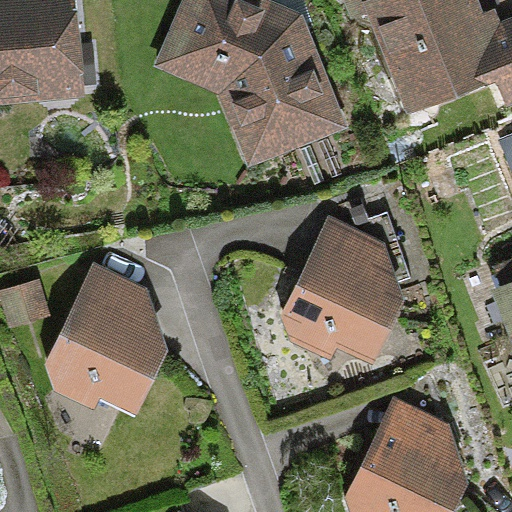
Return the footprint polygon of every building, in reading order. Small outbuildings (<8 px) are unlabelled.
[(0,95),(71,88),(62,0),(21,0),(0,2),(0,95)] [(237,0),(190,0),(174,37),(208,52),(249,155),(329,123),(289,22),(237,0)] [(345,0),(350,14),(369,6),(403,91),(423,83),(429,99),(492,74),(503,101),(511,97),(511,23),(488,33),(483,21),(470,15),(463,0),(345,0)] [(394,301),(388,285),(313,249),(283,312),(290,338),(302,342),(325,333),(358,348),(373,316),(389,311),(394,301)] [(152,361),(157,351),(136,292),(90,270),(47,363),(55,387),(65,392),(89,383),(121,398),(137,366),(152,361)] [(511,326),(511,287),(499,293),(511,326)] [(21,289),(1,295),(10,324),(29,318),(21,289)] [(452,467),(377,431),(347,494),(353,511),(430,511),(437,498),(453,492),(458,483),(452,467)]
